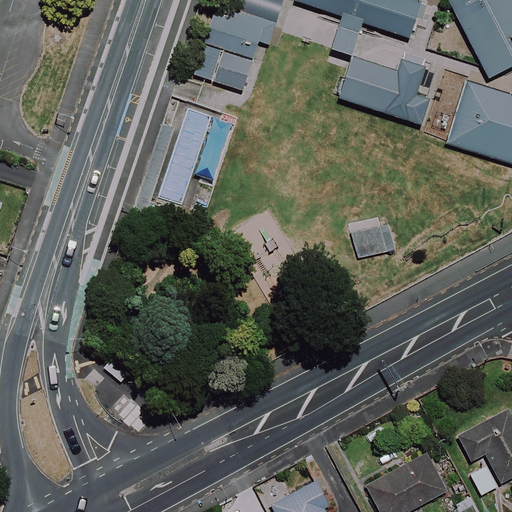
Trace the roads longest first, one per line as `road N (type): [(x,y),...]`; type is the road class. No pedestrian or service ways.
road 1 (primary): [(511,292),(247,431)]
road 2 (secondary): [(144,0),(50,279)]
road 3 (secondary): [(44,511),(14,448),(6,393),(18,335),(50,279)]
road 4 (secondary): [(50,279),(65,400),(113,482)]
road 5 (primary): [(113,482),(216,433),(247,431)]
road 6 (primary): [(247,431),(213,465),(129,511)]
